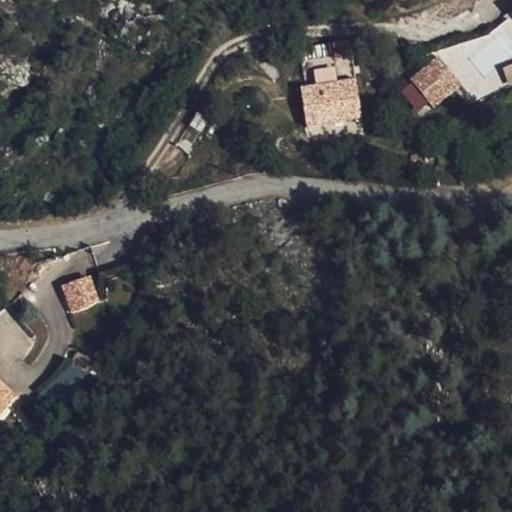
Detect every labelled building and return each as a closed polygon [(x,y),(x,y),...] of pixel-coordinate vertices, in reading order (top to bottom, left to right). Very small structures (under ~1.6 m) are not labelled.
[(462,84),(437,53),(409,77),(412,79),(432,101),(435,104),(462,84)] [(306,83),(317,81),(314,67),(338,64),(340,77),(358,74),(355,55),(303,63),(306,83)] [(345,79),(289,88),(295,125),(350,116),(345,79)] [(412,79),(399,91),(419,111),(432,101),(412,79)] [(98,270),(74,277),(80,301),(97,296),(94,286),(102,284),(98,270)] [(56,348),(68,360),(80,351),(67,338),(56,348)]
